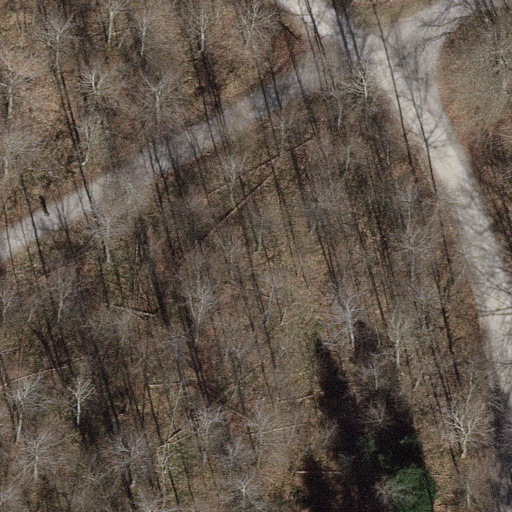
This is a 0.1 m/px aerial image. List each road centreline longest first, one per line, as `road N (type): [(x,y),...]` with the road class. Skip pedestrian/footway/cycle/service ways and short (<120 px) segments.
road 1 (track): [(306,0),(367,46),(432,137),(477,236),(503,340),(511,428)]
road 2 (track): [(367,46),(0,248)]
